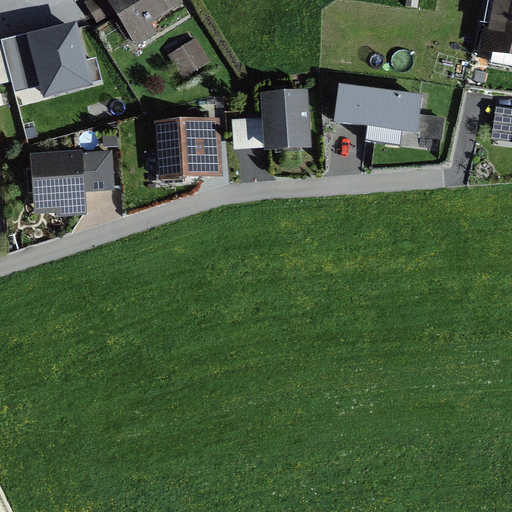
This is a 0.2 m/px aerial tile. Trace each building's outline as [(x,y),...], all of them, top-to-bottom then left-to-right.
[(105,0),(127,35),(177,4),(174,0),(105,0)] [(511,0),(495,0),(489,31),(488,31),(485,50),(511,54),(511,0)] [(75,25),(27,38),(40,88),(44,101),(92,88),(91,85),(101,82),(96,60),(85,62),(75,25)] [(40,88),(27,38),(2,44),(15,94),(40,88)] [(199,64),(190,51),(172,63),(180,76),(199,64)] [(418,101),(339,91),(334,125),(414,135),(418,101)] [(302,97),(262,100),(266,150),(306,147),(302,97)] [(199,125),(157,128),(160,176),(181,175),(181,178),(202,177),(199,125)] [(34,194),(35,206),(81,203),(80,193),(110,190),(107,156),(31,162),(32,173),(26,174),(28,195),(34,194)]
